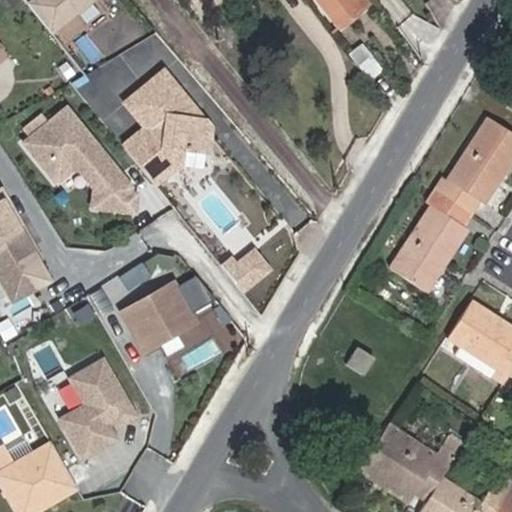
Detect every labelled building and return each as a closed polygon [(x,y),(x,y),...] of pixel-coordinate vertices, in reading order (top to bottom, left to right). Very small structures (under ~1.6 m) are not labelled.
[(28,0),(54,33),(97,0),(28,0)] [(319,0),(340,25),(368,2),(367,0),(319,0)] [(368,79),(380,69),(362,46),(349,55),(368,79)] [(188,149),(211,153),(215,128),(209,120),(195,118),(194,102),(168,71),(129,103),(148,128),(126,146),(134,157),(157,185),(185,164),(188,149)] [(209,120),(194,102),(195,118),(209,120)] [(133,194),(133,187),(105,153),(102,156),(96,148),(99,146),(69,109),(27,143),(58,181),(78,164),(98,189),(109,190),(108,209),(137,212),(139,195),(133,194)] [(479,201),(484,204),(511,161),(511,135),(487,119),(446,180),(443,178),(435,190),(472,213),(479,201)] [(105,153),(99,146),(96,148),(102,156),(105,153)] [(98,189),(96,207),(108,209),(109,190),(98,189)] [(391,267),(427,291),(468,229),(463,226),(472,213),(435,190),(427,203),(430,205),(391,267)] [(50,283),(0,194),(0,290),(9,306),(50,283)] [(231,276),(245,293),(272,271),(258,254),(237,271),(231,276)] [(231,276),(237,271),(231,260),(223,266),(231,276)] [(199,322),(177,280),(122,309),(144,351),(161,342),(160,341),(176,332),(177,333),(199,322)] [(511,370),(511,328),(471,302),(447,338),(460,345),(455,354),(489,377),(490,374),(504,383),(511,370)] [(348,364),(364,373),(374,358),(358,348),(348,364)] [(132,415),(102,358),(69,375),(83,403),(58,417),(79,455),(112,437),(104,422),(113,417),(117,424),(132,415)] [(438,456),(389,425),(386,431),(434,463),(438,456)] [(427,501),(442,478),(451,464),(438,456),(434,463),(386,431),(363,466),(411,497),(413,493),(427,501)] [(463,446),(449,438),(438,456),(451,464),(463,446)] [(72,486),(47,439),(0,463),(0,491),(10,511),(40,495),(43,502),(72,486)] [(408,503),(411,497),(363,466),(360,471),(408,503)] [(493,511),(511,484),(511,480),(501,474),(482,503),(442,478),(427,501),(420,511),(493,511)] [(511,511),(511,484),(493,511),(511,511)] [(10,511),(23,511),(43,502),(40,495),(10,511)]
